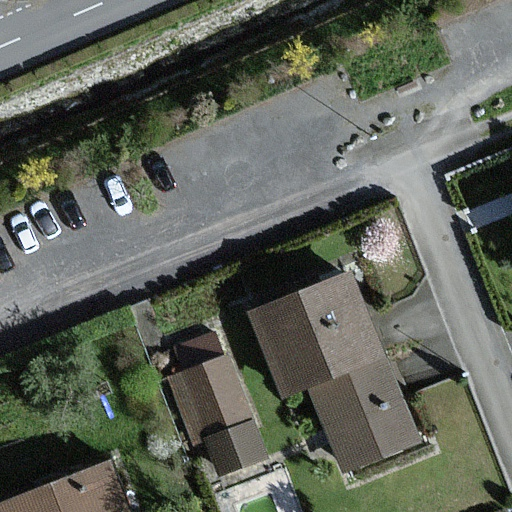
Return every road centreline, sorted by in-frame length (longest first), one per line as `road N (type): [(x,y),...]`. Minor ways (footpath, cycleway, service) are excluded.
road 1 (residential): [(511,414),(394,105)]
road 2 (tertiary): [(0,55),(126,0)]
